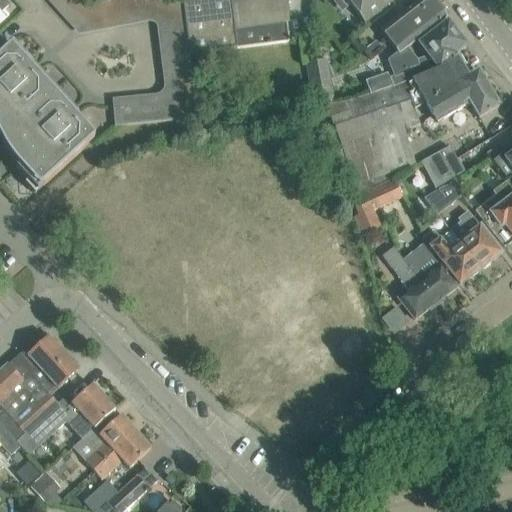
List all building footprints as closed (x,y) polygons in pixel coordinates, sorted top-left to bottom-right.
[(9,6),(3,0),(0,0),(0,11),(1,13),(9,6)] [(112,106),(114,128),(197,120),(181,0),(158,0),(171,100),(112,106)] [(182,0),(190,56),(269,46),(288,43),(286,23),(234,29),(230,0),(182,0)] [(345,0),(364,24),(395,0),(345,0)] [(446,19),(431,0),(420,0),(380,32),(397,55),(407,50),(419,40),(434,28),(437,32),(447,24),(444,20),(446,19)] [(82,7),(67,20),(75,28),(90,14),(84,7),(82,7)] [(439,70),(455,58),(453,55),(464,46),(456,36),(457,32),(452,27),(449,26),(447,24),(437,32),(434,28),(419,40),(422,44),(420,45),(429,57),(416,61),(407,50),(397,55),(388,62),(394,77),(388,79),(392,89),(406,85),(412,81),(433,73),(425,64),(433,62),(439,70)] [(94,139),(75,118),(78,116),(12,44),(0,54),(0,140),(1,142),(3,146),(5,149),(8,153),(11,158),(12,160),(15,164),(18,167),(15,169),(27,182),(25,184),(34,195),(85,149),(84,148),(94,139)] [(381,51),(375,44),(364,52),(370,59),(381,51)] [(433,73),(412,81),(425,104),(468,79),(455,58),(439,70),(433,73)] [(305,64),(313,107),(334,103),(326,60),(305,64)] [(468,79),(425,104),(437,124),(469,105),(478,119),(498,107),(487,87),(488,84),(484,77),(480,77),(478,73),(468,79)] [(402,130),(403,132),(419,126),(406,85),(392,89),(346,104),(314,109),(315,122),(330,119),(342,150),(402,130)] [(415,167),(403,132),(402,130),(342,150),(329,157),(340,181),(350,177),(353,187),(357,186),(360,195),(389,178),(390,180),(415,167)] [(464,174),(450,148),(422,163),(436,190),(464,174)] [(511,154),(506,159),(503,154),(491,163),(507,183),(506,183),(511,191),(511,154)] [(401,199),(390,180),(389,178),(369,190),(379,210),(401,199)] [(511,191),(506,183),(493,193),(497,199),(476,215),(503,250),(511,243),(511,191)] [(452,184),(445,190),(456,205),(464,199),(461,196),(452,184)] [(373,213),(379,210),(369,190),(360,195),(350,200),(357,217),(351,221),(360,238),(380,228),(373,213)] [(501,255),(489,239),(469,214),(460,221),(462,224),(451,232),(480,271),(482,269),(485,270),(490,266),(490,263),(501,255)] [(480,271),(451,232),(450,233),(451,233),(449,235),(448,234),(443,239),(441,240),(434,231),(423,240),(459,287),(469,279),(472,279),(477,275),(478,272),(480,271)] [(414,321),(436,305),(402,261),(393,249),(387,254),(386,263),(391,270),(408,292),(397,300),(402,306),(414,321)] [(456,289),(444,273),(440,267),(430,275),(413,253),(402,261),(436,305),(456,289)] [(385,320),(394,332),(409,322),(400,309),(385,320)] [(25,436),(58,406),(50,397),(57,390),(58,390),(78,372),(48,338),(28,356),(24,352),(0,373),(0,427),(15,445),(25,436)] [(67,409),(70,412),(67,415),(58,406),(25,436),(15,445),(19,449),(29,457),(54,434),(65,424),(81,442),(93,431),(115,411),(92,386),(67,409)] [(81,442),(93,456),(85,464),(93,473),(135,434),(129,427),(131,425),(124,417),(121,419),(120,417),(119,419),(117,417),(109,424),(111,426),(99,437),(93,431),(81,442)] [(15,445),(0,427),(0,445),(10,457),(19,449),(15,445)] [(135,434),(93,473),(101,481),(122,462),(129,470),(150,450),(135,434)] [(264,451),(254,443),(244,436),(238,444),(258,459),(264,451)] [(117,493),(97,511),(124,511),(148,490),(136,477),(118,494),(117,493)] [(91,511),(97,511),(117,493),(106,482),(83,503),(91,511)] [(22,501),(21,511),(34,511),(35,502),(22,501)]
